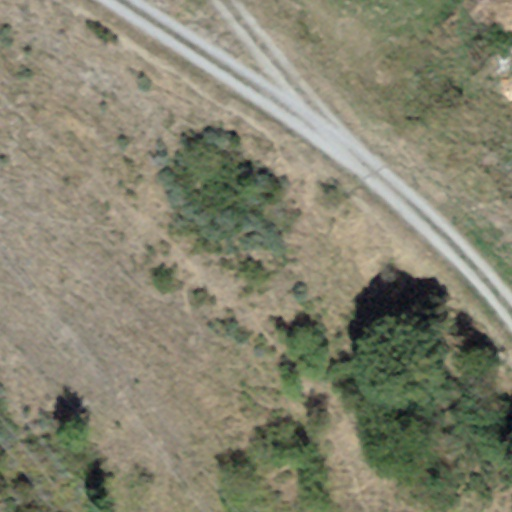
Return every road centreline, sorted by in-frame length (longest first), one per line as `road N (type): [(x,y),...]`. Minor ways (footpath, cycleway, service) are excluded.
road 1 (track): [(511,318),(403,194),(130,0)]
road 2 (track): [(325,135),(334,121),(225,0)]
